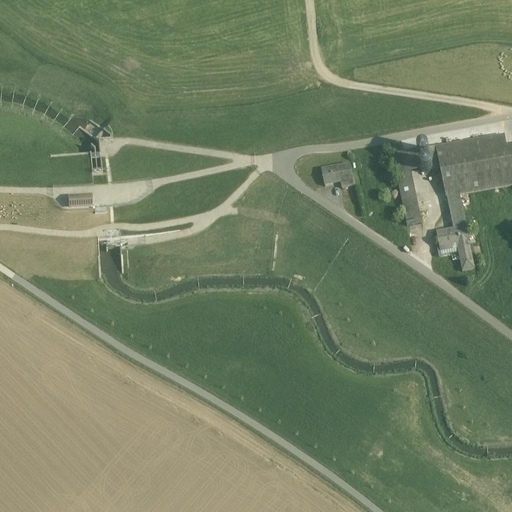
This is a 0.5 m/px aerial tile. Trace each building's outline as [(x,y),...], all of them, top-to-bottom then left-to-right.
[(505,138),(436,151),(446,202),(449,201),(460,199),(511,188),(511,173),(507,151),(505,138)] [(430,159),(430,156),(430,154),(428,152),(426,151),(424,151),(422,151),(420,152),(419,154),(418,157),(419,159),(420,161),(422,162),(424,162),(426,162),(428,161),(430,159)] [(418,155),(393,161),(405,220),(420,217),(412,177),(422,175),(421,173),(419,159),(418,157),(418,155)] [(433,175),(433,172),(433,170),(431,168),(429,167),(427,166),(425,167),(423,168),(422,170),(421,173),(422,175),(423,177),(425,178),(427,178),(430,178),(431,177),(433,175)] [(351,169),(322,175),(325,189),(341,186),(343,194),(355,192),(351,169)] [(466,231),(460,199),(449,201),(450,208),(449,209),(454,234),(437,237),(440,254),(457,250),(463,277),(475,274),(470,248),(471,247),(467,231),(466,231)] [(94,213),(94,200),(66,201),(67,213),(94,213)] [(420,217),(405,220),(408,232),(422,229),(420,217)]
